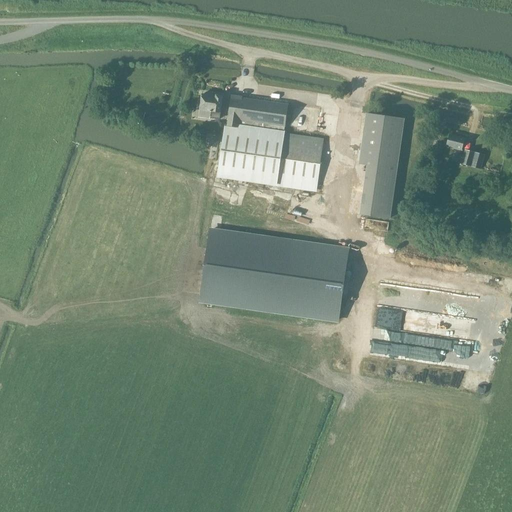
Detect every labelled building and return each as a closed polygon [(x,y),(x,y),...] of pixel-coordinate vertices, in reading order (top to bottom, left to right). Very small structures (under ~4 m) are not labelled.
[(210,118),(219,119),(220,113),(222,97),(202,94),(200,110),(210,111),(210,112),(211,112),(210,118)] [(221,152),(217,176),(316,190),(323,139),(237,127),(238,120),(284,127),(288,105),(242,98),(242,97),(232,95),(227,125),(225,125),(221,152)] [(135,117),(143,120),(145,114),(137,111),(135,117)] [(367,114),(359,164),(366,165),(359,214),(390,219),(405,120),(367,114)] [(446,147),(462,151),(465,138),(449,134),(446,147)] [(461,164),(471,166),(475,153),(465,150),(461,164)] [(237,235),(209,231),(200,300),(338,320),(348,251),(237,235)]
